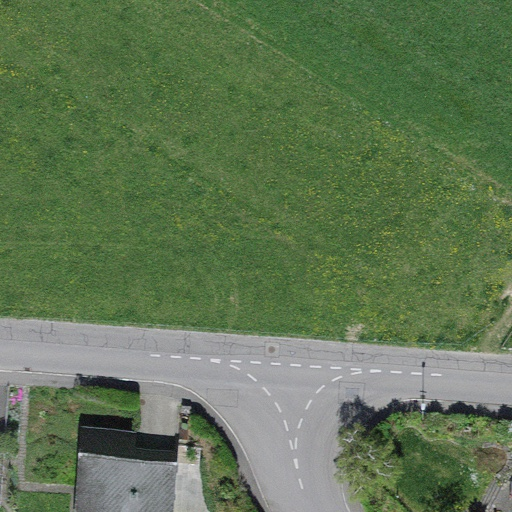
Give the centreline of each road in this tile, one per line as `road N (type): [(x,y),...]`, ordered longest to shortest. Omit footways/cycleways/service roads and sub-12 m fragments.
road 1 (residential): [(0,344),(289,365)]
road 2 (residential): [(289,365),(511,381)]
road 3 (residential): [(289,365),(306,511)]
